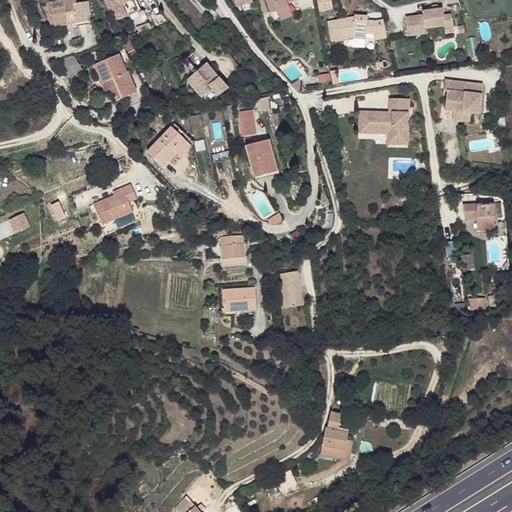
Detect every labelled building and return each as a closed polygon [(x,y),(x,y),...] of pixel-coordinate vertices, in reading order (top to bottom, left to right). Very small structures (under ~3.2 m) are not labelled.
[(75,0),(65,0),(47,3),(50,27),(75,24),(76,26),(83,25),(89,24),(88,17),(91,16),(89,2),(76,4),(75,0)] [(107,0),(119,22),(141,10),(135,0),(107,0)] [(264,0),(269,12),(276,10),(289,5),(288,2),(294,0),(264,0)] [(331,0),(317,0),(319,11),(333,8),(331,0)] [(292,16),(289,5),(276,10),(280,20),(292,16)] [(442,8),(422,11),(423,15),(405,17),(408,36),(425,34),(424,29),(444,26),(445,31),(453,30),(451,14),(443,15),(442,8)] [(348,23),(347,18),(327,21),(331,41),(353,37),(366,38),(366,33),(374,34),(375,40),(386,38),(383,20),(375,21),(367,20),(367,16),(354,15),(354,17),(353,22),(348,23)] [(134,50),(128,37),(122,39),(128,53),(134,50)] [(126,72),(118,55),(95,64),(102,83),(107,81),(111,90),(115,101),(132,94),(123,73),(126,72)] [(83,71),(73,56),(60,60),(68,78),(83,71)] [(228,88),(206,63),(186,80),(202,98),(211,89),(218,97),(228,88)] [(336,70),(330,71),(333,85),(338,83),(336,70)] [(136,92),(127,72),(126,72),(123,73),(132,94),(136,92)] [(329,73),(317,76),(319,83),(330,81),(329,73)] [(304,89),(299,79),(292,84),(298,90),(304,89)] [(483,84),(445,80),(444,90),(447,91),(444,110),(453,111),(470,113),(480,115),(483,84)] [(111,90),(107,81),(102,83),(106,91),(111,90)] [(100,93),(95,86),(88,90),(92,97),(100,93)] [(257,99),(250,100),(250,107),(258,107),(257,99)] [(408,140),(409,99),(393,99),(392,116),(382,115),(382,112),(359,111),(358,133),(388,134),(391,134),(391,139),(408,140)] [(392,116),(393,99),(389,99),(389,112),(382,112),(382,115),(392,116)] [(256,134),(252,110),(239,112),(242,136),(256,134)] [(470,113),(453,111),(452,119),(470,122),(470,113)] [(193,142),(174,123),(171,127),(187,142),(190,146),(193,143),(193,142)] [(187,142),(171,127),(147,152),(163,167),(176,154),(187,142)] [(408,140),(391,139),(391,134),(388,134),(387,144),(408,144),(408,140)] [(276,171),(268,140),(246,146),(254,177),(276,171)] [(190,146),(187,142),(176,154),(180,157),(190,146)] [(100,145),(88,148),(91,159),(103,157),(100,145)] [(121,188),(92,204),(103,223),(132,207),(127,198),(135,193),(127,180),(119,185),(121,188)] [(112,193),(121,188),(119,185),(110,190),(112,193)] [(500,204),(476,205),(477,218),(501,217),(500,204)] [(21,211),(7,218),(13,231),(27,224),(21,211)] [(231,236),(221,237),(223,259),(222,259),(222,267),(247,264),(246,257),(244,257),(242,243),(242,236),(231,236)] [(204,242),(196,241),(194,250),(203,252),(204,242)] [(297,271),(280,274),(281,284),(277,285),(281,309),(303,305),(297,271)] [(255,288),(223,290),(224,309),(235,309),(235,311),(246,311),(246,304),(256,304),(255,288)] [(485,298),(471,300),(472,310),(486,308),(485,298)] [(348,432),(338,430),(341,414),(331,412),(327,428),(325,428),(322,446),(344,451),(348,432)] [(344,451),(322,446),(320,456),(349,460),(353,433),(348,432),(344,451)] [(218,483),(211,473),(203,480),(209,489),(218,483)] [(208,491),(203,484),(200,486),(199,484),(192,491),(197,498),(208,491)] [(199,511),(196,507),(196,506),(187,496),(175,508),(176,511),(199,511)]
